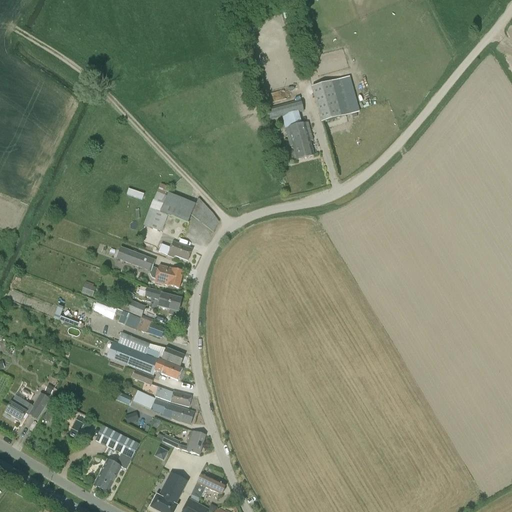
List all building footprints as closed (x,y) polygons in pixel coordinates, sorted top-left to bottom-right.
[(342,80),(312,89),(321,124),(342,118),(351,115),(342,80)] [(293,147),(297,161),(314,156),(310,142),(313,141),(308,123),(295,126),(293,115),(304,112),(301,101),(266,110),(269,121),(282,118),(290,147),(293,147)] [(168,194),(170,190),(161,185),(153,201),(163,205),(160,213),(149,209),(144,226),(161,233),(168,217),(172,219),(172,218),(188,224),(191,216),(199,222),(212,232),(218,222),(212,214),(198,199),(195,206),(183,200),(168,194)] [(173,259),(174,256),(187,261),(192,250),(173,243),(170,249),(161,245),(158,252),(167,256),(173,259)] [(133,252),(128,250),(121,248),(116,260),(150,273),(151,273),(153,268),(156,261),(137,254),(137,252),(134,251),(133,252)] [(151,273),(150,273),(150,274),(152,278),(156,280),(155,283),(179,289),(183,273),(159,266),(158,269),(153,268),(151,273)] [(92,298),(96,289),(90,287),(91,285),(86,283),(85,285),(85,284),(81,294),(92,298)] [(178,313),(181,301),(162,296),(163,293),(158,291),(146,288),(144,297),(160,301),(159,308),(170,310),(169,315),(175,317),(177,312),(178,313)] [(106,304),(118,308),(120,303),(107,299),(106,304)] [(141,319),(146,307),(125,299),(121,310),(141,319)] [(152,323),(140,319),(136,330),(147,334),(147,335),(161,339),(165,329),(151,325),(152,323)] [(150,345),(123,334),(119,344),(133,350),(135,351),(146,355),(146,354),(162,360),(180,367),(184,357),(166,350),(164,355),(148,348),(150,345)] [(164,369),(161,374),(178,381),(182,370),(159,361),(150,357),(117,345),(114,355),(129,360),(127,366),(153,376),(157,366),(164,369)] [(135,371),(126,367),(123,373),(131,376),(132,373),(134,373),(132,379),(151,387),(154,378),(135,371)] [(191,397),(174,392),(173,394),(158,389),(155,397),(171,403),(188,408),(191,397)] [(137,391),(132,403),(152,411),(171,417),(170,419),(190,425),(194,413),(167,404),(168,403),(156,399),(137,391)] [(132,400),(120,395),(117,401),(129,406),(132,400)] [(33,407),(28,404),(16,397),(6,413),(21,423),(27,414),(29,415),(30,414),(37,419),(49,401),(40,396),(33,407)] [(116,465),(108,460),(94,486),(108,493),(121,468),(126,470),(139,445),(102,426),(95,441),(121,455),(116,465)] [(180,445),(181,443),(165,435),(165,436),(162,435),(159,441),(162,442),(162,443),(177,450),(178,449),(185,452),(199,456),(205,436),(191,432),(186,447),(180,445)] [(156,457),(163,460),(167,453),(159,450),(156,457)] [(197,483),(196,484),(191,496),(192,497),(190,501),(189,501),(183,511),(207,511),(208,511),(198,505),(206,489),(221,496),(225,486),(204,477),(208,468),(199,465),(191,481),(197,483)] [(171,473),(159,498),(161,499),(153,511),(172,511),(175,506),(188,482),(171,473)]
